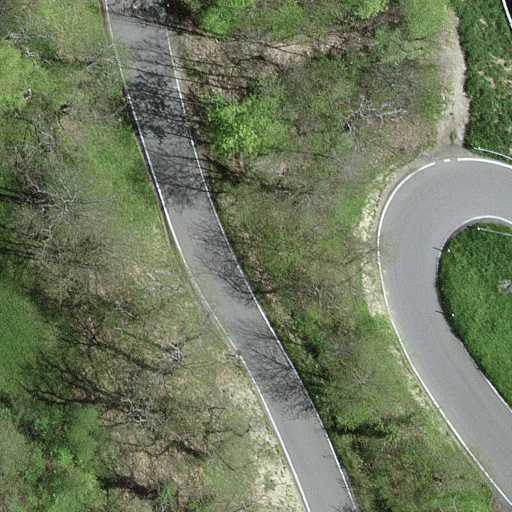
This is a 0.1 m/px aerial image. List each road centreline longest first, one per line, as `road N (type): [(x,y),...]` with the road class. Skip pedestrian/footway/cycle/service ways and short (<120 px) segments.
road 1 (tertiary): [(139,0),(197,226),(287,400),(333,511)]
road 2 (tertiary): [(511,456),(434,354),(404,273),(408,236),(424,204),(460,187),(511,195)]
